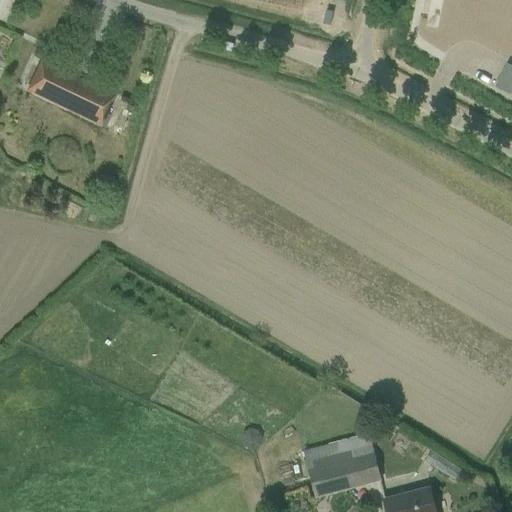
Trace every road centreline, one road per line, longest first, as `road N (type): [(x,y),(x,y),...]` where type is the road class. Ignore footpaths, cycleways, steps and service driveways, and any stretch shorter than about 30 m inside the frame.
road 1 (unclassified): [(354,62),(110,0)]
road 2 (unclassified): [(511,152),(354,62)]
